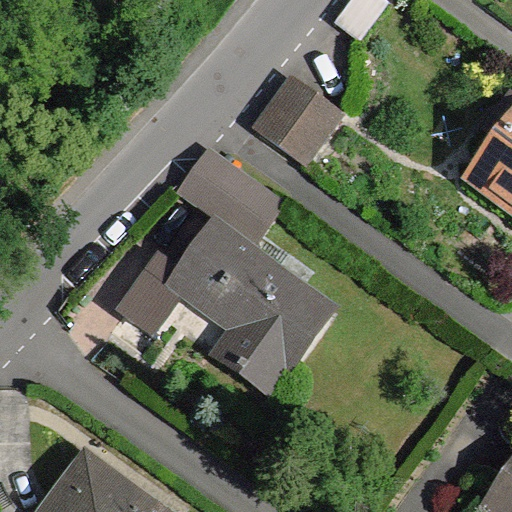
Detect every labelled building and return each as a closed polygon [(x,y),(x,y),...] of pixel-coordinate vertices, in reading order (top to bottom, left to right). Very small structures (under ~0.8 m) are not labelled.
[(292,80),(254,124),(306,161),(337,121),(292,80)] [(511,122),(461,186),(511,226),(511,122)] [(271,412),(343,317),(256,252),(287,212),(218,160),(186,202),(211,221),(173,271),(151,255),(108,312),(155,346),(183,309),(228,343),(210,366),(271,412)] [(160,511),(84,455),(41,511),(160,511)] [(511,511),(511,477),(487,511),(511,511)]
